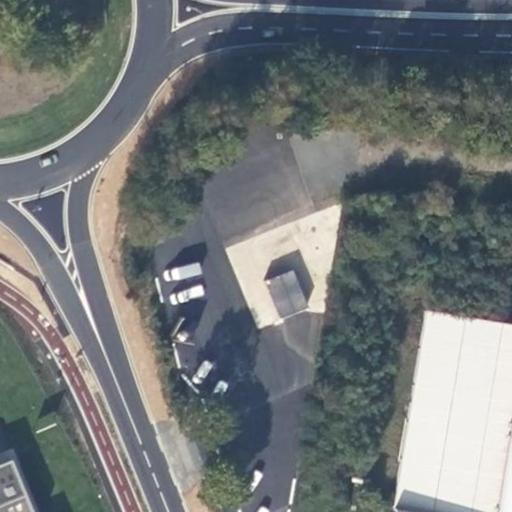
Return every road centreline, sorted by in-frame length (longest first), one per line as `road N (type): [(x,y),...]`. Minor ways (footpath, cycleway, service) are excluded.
road 1 (secondary): [(144,78),(204,40),(245,29),(511,33)]
road 2 (secondary): [(171,511),(95,326)]
road 3 (secondary): [(95,326),(79,227),(94,147)]
road 4 (secondary): [(0,211),(36,241),(95,326)]
